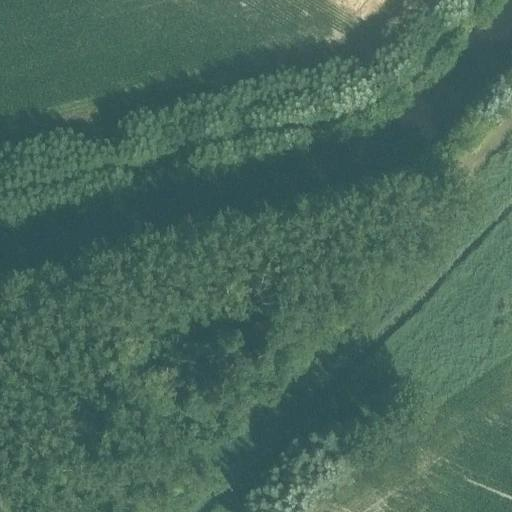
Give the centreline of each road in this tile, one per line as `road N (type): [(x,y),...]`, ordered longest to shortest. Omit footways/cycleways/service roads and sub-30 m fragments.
road 1 (track): [(0,292),(440,175),(511,125)]
road 2 (track): [(0,369),(208,313),(298,267),(367,250),(410,216),(393,186)]
